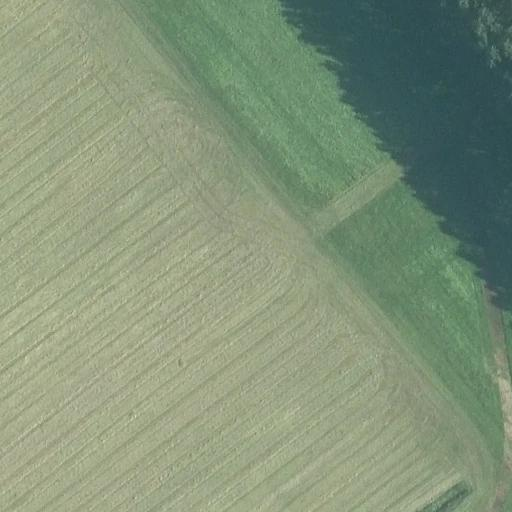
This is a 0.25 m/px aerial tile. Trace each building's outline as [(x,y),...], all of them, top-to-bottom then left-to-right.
[(194,0),(216,29),(255,0),(194,0)] [(467,115),(463,118),(479,140),(482,138),(489,147),(511,130),(511,127),(504,118),(501,115),(502,115),(498,109),(502,106),(503,107),(506,104),(487,80),(484,83),(485,84),(493,95),(479,106),(480,106),(467,116),(467,115)] [(421,161),(419,163),(442,194),(447,190),(447,189),(450,187),(451,187),(452,186),(455,183),(456,184),(457,182),(460,179),(461,180),(466,176),(457,165),(468,157),(445,126),(438,131),(446,141),(445,143),(442,146),(441,145),(439,147),(439,148),(429,155),(424,158),(425,159),(421,161)] [(375,202),(371,205),(388,226),(390,224),(398,234),(421,216),(413,204),(412,205),(410,202),(410,201),(406,196),(410,192),(411,193),(414,191),(396,166),(392,169),(393,170),(402,182),(388,192),(388,193),(376,203),(375,202)] [(486,182),(472,185),(475,197),(489,193),(486,182)] [(468,226),(463,229),(485,258),(488,256),(487,255),(498,247),(507,241),(505,239),(502,236),(503,235),(485,213),(472,223),(472,224),(469,226),(468,226)] [(303,266),(299,269),(315,290),(318,288),(325,298),(349,280),(340,269),(337,266),(338,266),(334,260),(338,257),(339,258),(342,255),(323,231),(320,234),(321,235),(329,246),(315,257),(316,257),(303,267),(303,266)] [(450,240),(426,258),(435,269),(438,272),(437,272),(442,278),(437,281),(437,280),(433,283),(452,307),(455,305),(455,303),(446,292),(460,281),(472,271),(473,272),(476,269),(460,248),(458,250),(450,240)] [(371,291),(341,316),(343,318),(346,321),(345,321),(349,326),(349,325),(357,335),(357,336),(359,338),(362,341),(361,341),(363,343),(352,351),(357,357),(387,333),(379,323),(390,314),(386,309),(385,310),(383,306),(382,304),(381,305),(379,301),(378,299),(377,300),(375,296),(371,291)] [(201,321),(199,348),(202,348),(201,360),(231,362),(232,348),(232,344),(233,344),(233,337),(238,337),(238,338),(243,339),(245,308),(240,308),(240,309),(239,323),(221,322),(221,323),(206,322),(206,321),(201,321)] [(503,347),(492,356),(496,361),(497,360),(500,364),(499,364),(500,366),(501,365),(504,369),(503,369),(504,371),(505,370),(508,374),(507,374),(511,379),(511,378),(511,323),(495,337),(503,347)] [(411,339),(380,364),(382,366),(383,366),(385,369),(385,370),(388,374),(389,374),(397,383),(396,384),(398,386),(399,386),(401,389),(401,390),(402,391),(392,399),(397,406),(427,381),(418,371),(429,362),(425,358),(422,355),(423,354),(421,353),(418,350),(419,349),(417,348),(414,345),(415,344),(411,339)] [(126,377),(123,380),(139,402),(141,400),(149,410),(173,391),(164,380),(163,380),(161,377),(162,377),(157,371),(161,368),(162,369),(166,366),(147,342),(143,345),(144,346),(153,357),(139,368),(139,369),(127,378),(126,377)] [(262,374),(240,391),(243,395),(246,398),(245,398),(247,400),(250,403),(249,404),(251,405),(254,408),(253,409),(256,413),(260,410),(281,394),(285,391),(283,389),(282,389),(274,378),(268,369),(265,371),(266,372),(263,374),(262,374)] [(281,394),(260,410),(264,417),(265,416),(267,420),(277,433),(287,425),(294,420),(299,417),(296,413),(296,414),(287,403),(288,402),(285,398),(284,399),(282,395),(281,394)] [(457,399),(433,418),(435,420),(436,419),(444,430),(446,433),(447,433),(449,436),(449,437),(450,439),(474,419),(471,415),(470,416),(468,413),(468,412),(457,399)] [(474,419),(450,439),(452,440),(455,443),(454,444),(457,447),(457,446),(466,457),(465,457),(467,459),(491,440),(480,427),(479,427),(477,424),(477,423),(474,419)] [(130,421),(93,430),(95,438),(107,435),(108,437),(109,437),(110,441),(109,441),(110,444),(113,456),(114,462),(115,462),(116,466),(115,466),(116,469),(154,460),(152,454),(151,450),(151,449),(151,447),(150,448),(149,443),(150,443),(149,441),(148,437),(147,431),(133,434),(130,421)] [(338,492),(324,495),(326,501),(327,505),(327,506),(327,508),(328,508),(329,511),(328,511),(367,511),(367,508),(366,502),(365,503),(362,490),(363,490),(362,487),(361,483),(361,481),(374,478),(372,470),(335,479),(338,492)] [(478,473),(448,480),(449,485),(451,484),(465,481),(469,498),(472,511),(499,511),(499,509),(511,506),(504,477),(490,480),(490,481),(486,482),(486,481),(479,483),(478,478),(479,477),(478,473)] [(156,477),(132,483),(134,492),(135,492),(136,496),(135,496),(136,501),(137,500),(138,505),(137,505),(138,509),(139,509),(139,511),(167,511),(164,500),(162,493),(163,493),(162,489),(159,490),(156,477)]
